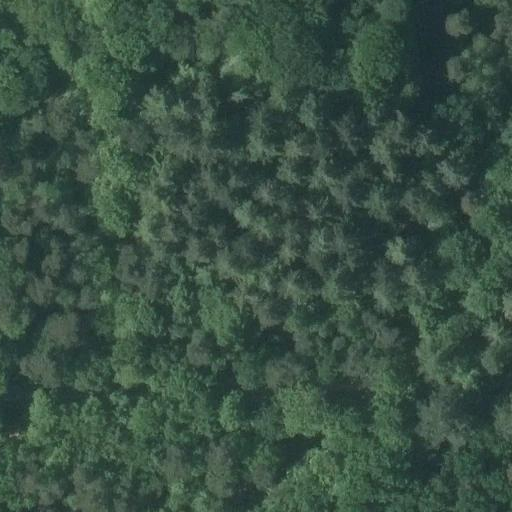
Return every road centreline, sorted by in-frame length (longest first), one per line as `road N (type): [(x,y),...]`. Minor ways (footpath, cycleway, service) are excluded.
road 1 (track): [(0,394),(402,380)]
road 2 (track): [(511,206),(402,380)]
